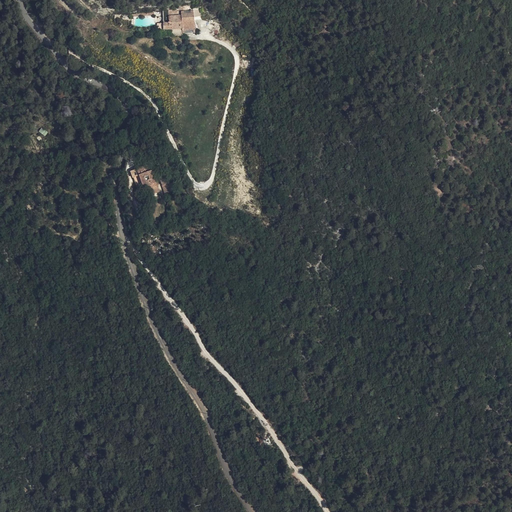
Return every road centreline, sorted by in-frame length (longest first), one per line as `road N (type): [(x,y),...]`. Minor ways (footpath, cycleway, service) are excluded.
road 1 (residential): [(251,511),(171,361),(122,238),(123,101),(50,48),(18,0)]
road 2 (track): [(50,48),(139,88),(190,180),(203,186),(238,63),(212,36)]
road 3 (track): [(122,238),(327,511)]
